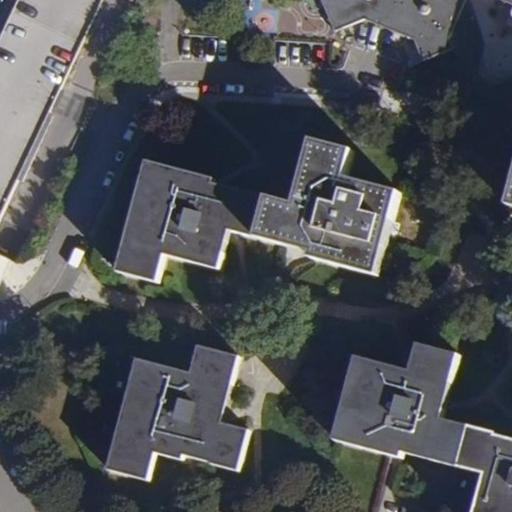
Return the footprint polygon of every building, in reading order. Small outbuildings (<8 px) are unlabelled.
[(19,0),(0,41),(0,216),(15,183),(24,187),(55,121),(47,117),(101,0),(19,0)] [(321,0),(324,6),(334,1),(345,28),(363,21),(372,23),(374,20),(382,23),(414,8),(430,0),(321,0)] [(430,0),(414,8),(382,23),(391,26),(394,22),(409,27),(405,35),(416,41),(425,64),(454,51),(449,40),(465,0),(464,0),(430,0)] [(511,0),(490,0),(490,1),(511,10),(511,20),(508,30),(511,31),(511,0)] [(336,32),(345,28),(334,1),(324,6),(336,32)] [(391,26),(382,23),(377,25),(405,35),(409,27),(394,22),(391,26)] [(293,205),(270,199),(259,239),(297,249),(309,253),(308,257),(375,275),(398,193),(343,177),(350,152),(310,141),(293,205)] [(228,230),(259,239),(270,199),(215,184),(210,183),(212,178),(148,161),(117,274),(155,284),(162,257),(216,272),(226,236),(228,230)] [(0,293),(13,264),(2,259),(0,258),(0,293)] [(404,452),(455,466),(466,425),(437,417),(442,401),(454,354),(415,343),(407,371),(357,358),(335,440),(402,458),(404,452)] [(137,361),(105,477),(145,488),(153,459),(180,467),(183,459),(238,474),(249,434),(220,426),(224,412),(238,360),(197,349),(189,376),(137,361)] [(511,511),(511,437),(466,425),(455,466),(488,475),(477,511),(511,511)]
